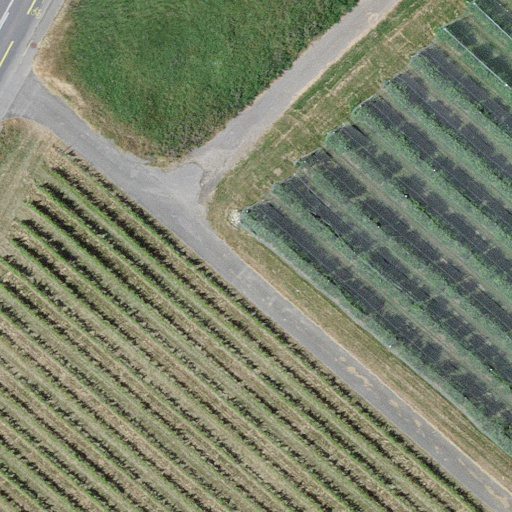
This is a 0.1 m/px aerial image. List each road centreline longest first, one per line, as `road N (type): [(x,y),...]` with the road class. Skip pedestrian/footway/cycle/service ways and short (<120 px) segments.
road 1 (track): [(511,508),(87,137),(0,73)]
road 2 (track): [(168,208),(387,0)]
